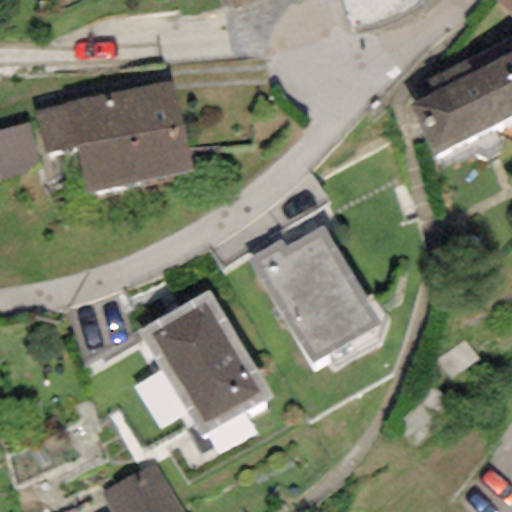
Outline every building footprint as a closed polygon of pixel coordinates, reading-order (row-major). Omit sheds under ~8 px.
[(229,0),(235,11),(256,0),(229,0)] [(511,0),(493,0),(511,18),(511,0)] [(511,51),(486,65),(511,116),(511,51)] [(433,93),(408,105),(433,155),(511,116),(486,65),(472,72),(465,58),(426,78),(433,93)] [(175,85),(35,113),(42,151),(73,145),(83,195),(193,173),(175,85)] [(26,126),(0,131),(0,186),(40,168),(26,126)] [(279,239),(246,259),(309,366),(381,324),(324,225),(284,248),(279,239)] [(208,291),(137,332),(199,437),(270,395),(208,291)] [(112,511),(178,511),(151,463),(101,491),(112,511)]
